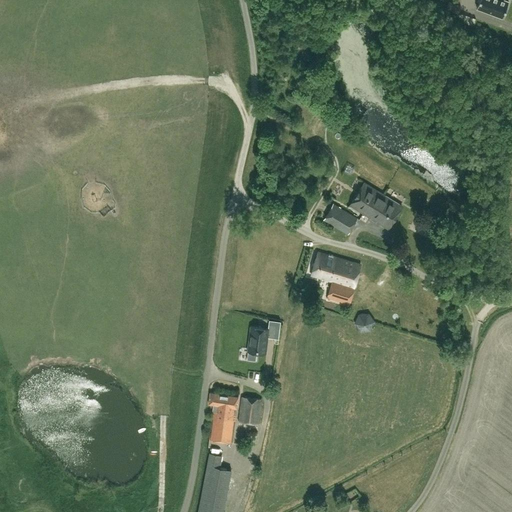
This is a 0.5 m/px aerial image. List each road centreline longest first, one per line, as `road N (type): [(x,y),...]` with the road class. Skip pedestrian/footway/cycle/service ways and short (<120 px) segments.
road 1 (unclassified): [(183,511),(223,241),(255,104),(242,0)]
road 2 (track): [(0,98),(205,81),(232,93),(249,129)]
